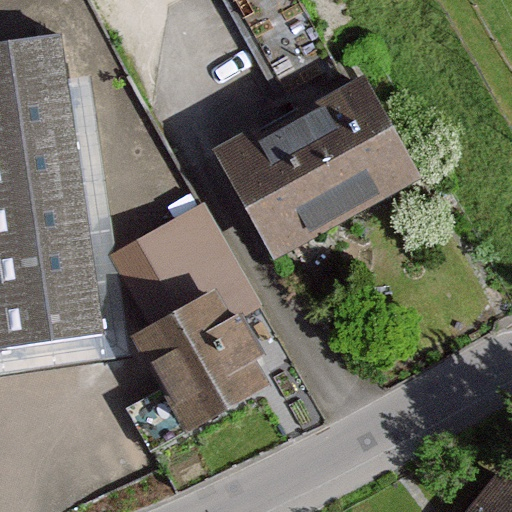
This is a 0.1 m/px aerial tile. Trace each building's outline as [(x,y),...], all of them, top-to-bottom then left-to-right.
[(339,79),(294,0),(218,0),(281,111),(339,79)] [(0,358),(114,343),(93,195),(73,47),(0,56),(0,358)] [(233,164),(288,265),(435,187),(380,85),(233,164)] [(289,365),(206,214),(118,262),(158,334),(140,344),(193,439),(278,393),(269,376),(289,365)] [(511,511),(511,482),(508,479),(481,511),(511,511)]
